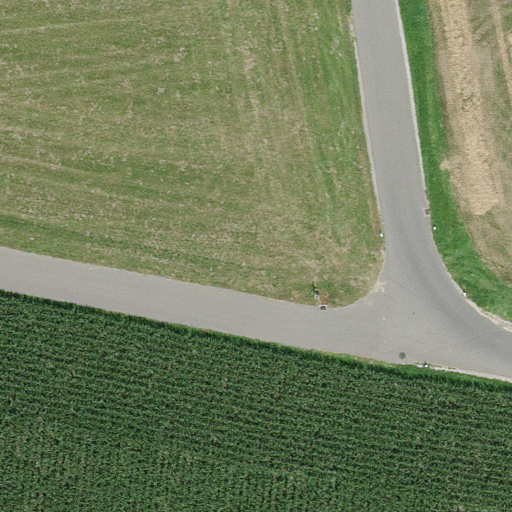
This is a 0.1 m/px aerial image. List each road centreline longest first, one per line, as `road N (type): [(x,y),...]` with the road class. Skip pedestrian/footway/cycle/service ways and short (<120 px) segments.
road 1 (track): [(0,269),(335,331),(439,323)]
road 2 (unclassified): [(376,0),(411,240),(439,323),(511,355)]
